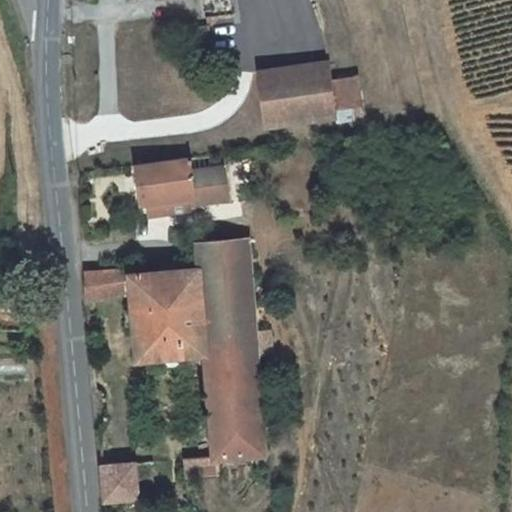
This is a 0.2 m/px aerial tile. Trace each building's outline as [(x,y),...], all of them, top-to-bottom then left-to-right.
[(238,62),(235,14),(207,16),(210,52),(238,62)] [(341,119),(340,112),(368,109),(363,76),(335,79),(334,63),(261,72),(267,127),(341,119)] [(190,160),(140,166),(145,205),(166,202),(167,213),(195,209),(194,205),(225,201),(221,170),(192,174),(190,160)] [(215,457),(267,452),(248,240),(200,244),(202,269),(131,275),(131,269),(83,273),(86,305),(130,301),(136,363),(206,357),(215,457)] [(46,316),(48,315),(50,314),(51,312),(51,310),(50,308),(48,306),(46,305),(44,305),(42,306),(40,308),(40,310),(40,312),(40,314),(42,315),(44,316),(46,316)] [(218,493),(215,457),(185,459),(187,480),(201,478),(202,495),(218,493)] [(137,463),(102,467),(106,502),(141,498),(137,463)]
